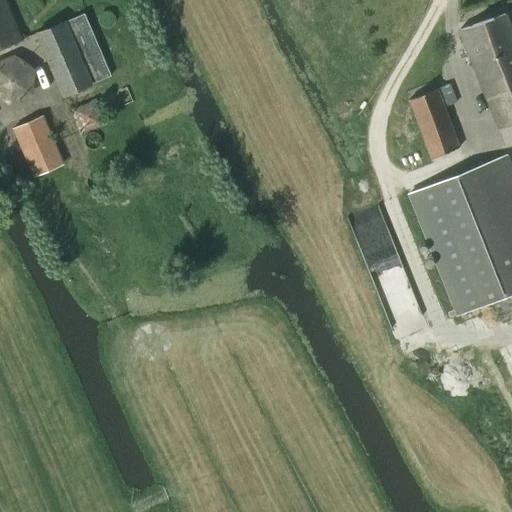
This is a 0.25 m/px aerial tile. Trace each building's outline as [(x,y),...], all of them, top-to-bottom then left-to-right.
[(19,40),(23,38),(21,34),(17,36),(2,0),(0,0),(0,49),(19,41),(19,40)] [(460,30),(479,80),(511,66),(511,34),(504,13),(460,30)] [(61,96),(109,76),(83,14),(35,33),(61,96)] [(511,66),(479,80),(482,86),(498,129),(511,124),(511,66)] [(33,177),(62,164),(41,116),(12,129),(33,177)] [(409,192),(458,315),(511,293),(511,180),(502,155),(409,192)]
